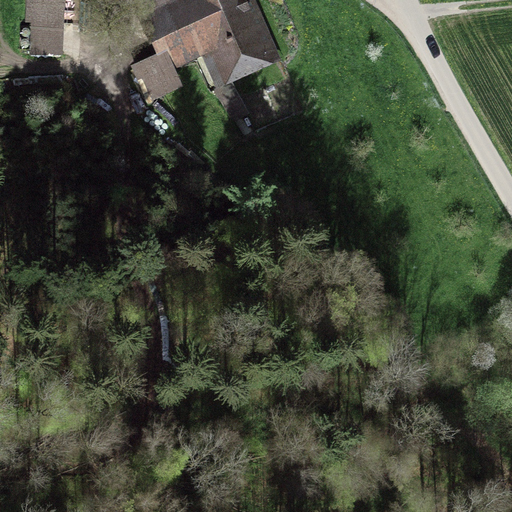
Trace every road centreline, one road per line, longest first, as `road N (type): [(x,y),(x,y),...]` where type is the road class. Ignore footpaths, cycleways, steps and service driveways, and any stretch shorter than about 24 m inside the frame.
road 1 (track): [(511,484),(331,275),(123,89)]
road 2 (track): [(123,89),(124,222),(154,341),(119,511)]
road 3 (unclassified): [(511,194),(405,0)]
